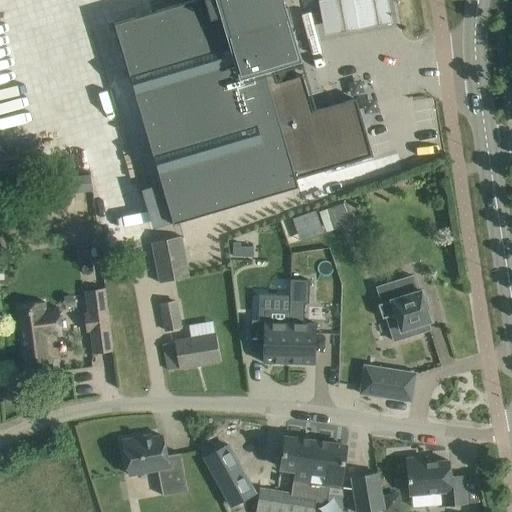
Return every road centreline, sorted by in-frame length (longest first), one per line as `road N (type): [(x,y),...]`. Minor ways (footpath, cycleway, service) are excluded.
road 1 (residential): [(511,434),(223,404),(93,400),(0,435)]
road 2 (tertiary): [(488,155),(474,43),(479,0)]
road 3 (tertiary): [(511,307),(488,155)]
